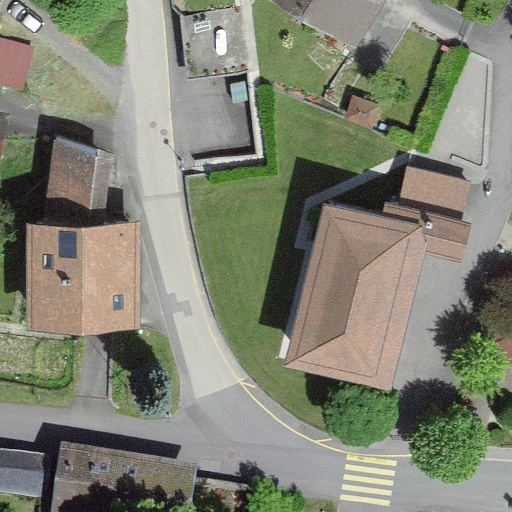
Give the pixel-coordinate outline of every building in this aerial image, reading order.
[(376,0),(270,0),(346,47),(376,0)] [(54,133),(44,184),(103,196),(113,144),(54,133)] [(419,228),(313,201),(272,362),(378,389),(419,228)] [(131,235),(9,235),(9,330),(131,331),(131,235)] [(41,511),(185,511),(194,469),(55,443),(41,511)]
